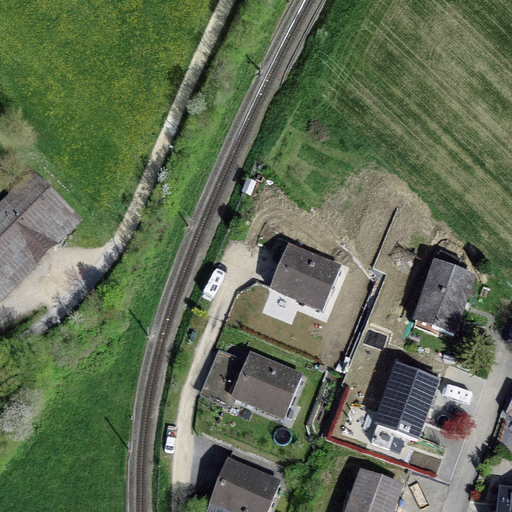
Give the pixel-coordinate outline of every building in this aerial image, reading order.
[(78,220),(32,176),(0,208),(0,274),(47,226),(60,239),(78,220)] [(453,337),(473,279),(456,273),(461,260),(440,253),(415,324),(453,337)] [(340,270),(316,261),(313,268),(285,256),(271,290),(323,312),(340,270)] [(275,376),(247,364),(232,398),(284,420),(301,378),(277,369),(275,376)] [(377,428),(417,442),(437,383),(398,369),(377,428)] [(227,464),(256,475),(253,483),(225,471),(208,511),(268,511),(279,485),(283,487),(289,473),(233,450),(227,464)] [(392,511),(401,488),(362,474),(348,511),(392,511)] [(511,511),(511,492),(500,491),(497,511),(511,511)]
